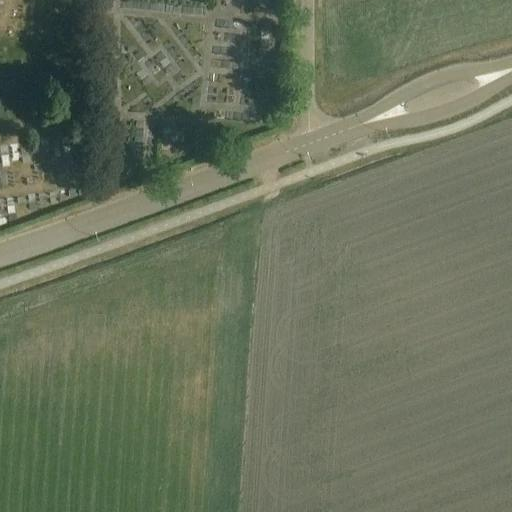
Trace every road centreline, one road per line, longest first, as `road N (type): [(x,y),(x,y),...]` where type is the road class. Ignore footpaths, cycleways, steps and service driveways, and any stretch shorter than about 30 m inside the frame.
road 1 (tertiary): [(0,252),(307,146)]
road 2 (tertiary): [(511,61),(418,86),(351,131)]
road 3 (tertiary): [(351,131),(440,115),(511,82)]
road 4 (unclassified): [(307,146),(309,0)]
